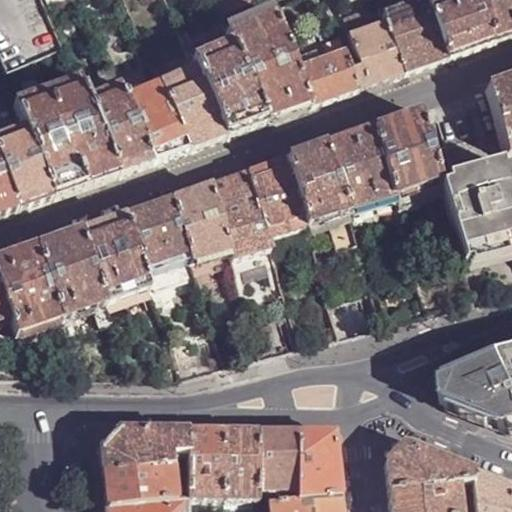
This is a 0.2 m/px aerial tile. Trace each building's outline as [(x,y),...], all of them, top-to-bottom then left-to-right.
[(0,0),(0,77),(1,81),(64,54),(47,15),(41,1),(40,0),(0,0)] [(77,0),(43,0),(41,1),(47,15),(78,1),(77,0)] [(231,0),(212,10),(216,19),(252,0),(231,0)] [(460,0),(435,9),(429,11),(427,12),(445,63),(467,56),(485,49),(492,47),(477,0),(460,0)] [(511,0),(477,0),(492,47),(511,39),(511,0)] [(426,2),(380,19),(402,79),(425,71),(445,63),(427,12),(429,11),(426,2)] [(402,79),(380,19),(378,12),(363,17),(359,6),(351,9),(350,5),(335,10),(357,71),(350,74),(349,74),(356,95),(367,92),(393,82),(402,79)] [(212,10),(211,7),(203,10),(205,16),(202,17),(209,32),(220,26),(216,19),(212,10)] [(276,11),(269,14),(270,17),(274,26),(278,24),(280,23),(276,11)] [(270,17),(224,36),(229,47),(264,129),(288,120),(308,112),(293,74),(275,80),(270,65),(287,59),(284,52),(274,26),(270,17)] [(291,50),(284,52),(287,59),(289,64),(314,55),(318,65),(293,74),(308,112),(332,104),(356,95),(349,74),(350,74),(338,42),(294,58),(291,50)] [(229,47),(190,67),(192,72),(224,143),(243,136),(264,129),(229,47)] [(314,55),(289,64),(293,74),(318,65),(314,55)] [(103,98),(85,106),(116,181),(136,174),(150,169),(122,104),(109,72),(95,79),(99,88),(103,98)] [(192,72),(157,88),(187,156),(205,149),(224,143),(192,72)] [(511,160),(511,82),(503,86),(485,92),(489,106),(505,163),(511,160)] [(77,87),(13,109),(17,120),(23,134),(51,205),(68,198),(105,185),(116,181),(85,106),(81,95),(77,87)] [(99,88),(81,95),(85,106),(103,98),(99,88)] [(157,88),(122,104),(150,169),(171,162),(187,156),(157,88)] [(460,269),(464,268),(464,270),(474,267),(473,265),(478,264),(479,266),(491,263),(490,261),(494,260),(511,254),(511,188),(509,177),(505,163),(489,106),(457,117),(436,125),(452,185),(438,189),(441,201),(460,269)] [(395,124),(370,132),(392,207),(394,215),(441,201),(438,189),(417,116),(395,124)] [(0,126),(0,142),(23,134),(17,120),(0,126)] [(392,207),(370,132),(344,142),(322,149),(344,221),(392,207)] [(23,134),(0,142),(0,175),(16,217),(36,210),(51,205),(23,134)] [(304,232),(324,227),(333,258),(354,251),(344,221),(322,149),(305,155),(284,163),(304,232)] [(265,244),(304,232),(284,163),(262,171),(245,176),(265,244)] [(0,175),(0,222),(1,222),(16,217),(0,175)] [(230,267),(268,256),(265,244),(245,176),(225,184),(207,190),(227,257),(230,267)] [(190,269),(227,257),(207,190),(188,197),(168,204),(186,259),(190,269)] [(141,274),(186,259),(168,204),(144,212),(123,220),(141,274)] [(136,298),(148,294),(146,290),(141,274),(123,220),(101,228),(78,236),(102,310),(136,298)] [(34,252),(59,327),(65,344),(75,341),(70,322),(91,314),(97,333),(109,329),(104,315),(102,310),(78,236),(53,245),(34,252)] [(14,342),(59,327),(34,252),(8,261),(0,264),(0,300),(8,324),(14,342)] [(193,280),(230,270),(230,267),(227,257),(190,269),(191,276),(193,280)] [(146,290),(191,276),(190,269),(186,259),(141,274),(146,290)] [(102,310),(104,315),(138,303),(136,298),(102,310)] [(355,340),(379,334),(369,301),(327,312),(335,345),(355,340)] [(272,362),(284,358),(273,318),(246,325),(257,365),(272,362)] [(511,357),(499,361),(511,400),(511,357)] [(470,373),(444,385),(445,409),(507,433),(511,431),(511,400),(499,361),(470,373)] [(101,479),(171,472),(170,461),(186,460),(187,435),(117,435),(98,455),(100,468),(101,479)] [(200,436),(187,435),(186,460),(186,470),(186,504),(185,506),(220,506),(221,436),(200,436)] [(220,506),(256,506),(256,498),(255,436),(236,436),(221,436),(220,506)] [(255,436),(256,498),(296,498),(296,437),(273,436),(255,436)] [(311,437),(296,437),(296,498),(296,505),(338,501),(332,437),(311,437)] [(385,466),(388,494),(458,485),(465,484),(472,483),(471,473),(437,460),(402,446),(385,466)] [(103,497),(104,511),(106,511),(174,505),(171,472),(101,479),(103,497)] [(490,480),(471,473),(472,483),(473,489),(475,511),(508,511),(511,489),(490,480)] [(389,511),(460,511),(458,485),(388,494),(389,511)] [(339,511),(338,501),(296,505),(268,508),(268,511),(339,511)]
